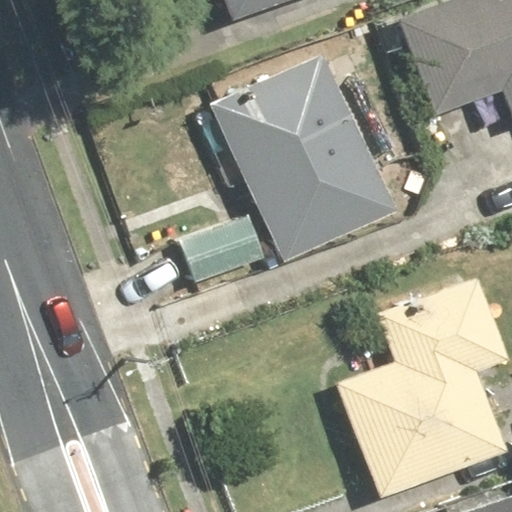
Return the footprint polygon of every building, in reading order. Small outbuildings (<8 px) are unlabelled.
[(224,0),(231,15),(273,0),(224,0)] [(511,0),(404,0),(393,4),(431,109),(511,80),(511,83),(511,0)] [(339,48),(208,96),(269,263),(400,215),(339,48)] [(325,375),(367,490),(511,437),(511,348),(480,261),(369,302),(387,352),(325,375)] [(511,511),(511,490),(452,511),(511,511)]
